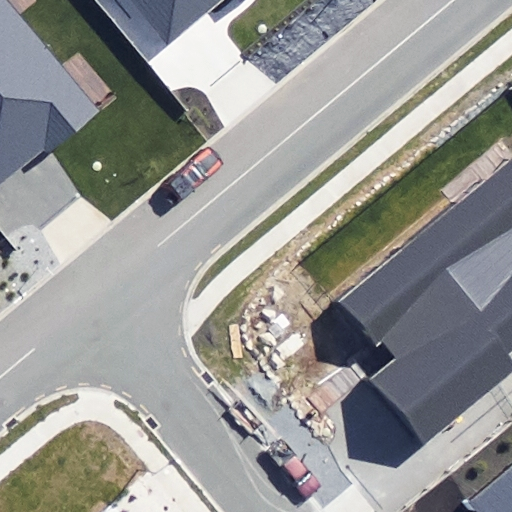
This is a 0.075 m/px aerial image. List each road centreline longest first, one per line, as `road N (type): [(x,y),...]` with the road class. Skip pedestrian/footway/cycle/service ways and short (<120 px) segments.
road 1 (residential): [(453,0),(96,300)]
road 2 (residential): [(96,300),(273,511)]
road 3 (residential): [(96,300),(0,379)]
